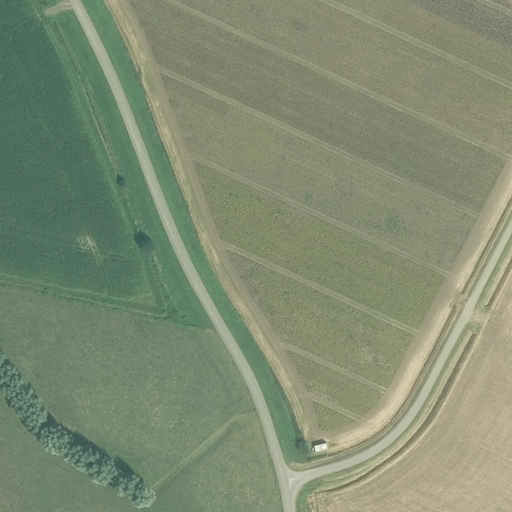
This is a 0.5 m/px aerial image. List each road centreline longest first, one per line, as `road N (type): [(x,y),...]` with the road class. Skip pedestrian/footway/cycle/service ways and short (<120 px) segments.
road 1 (unclassified): [(284,483),(261,406),(186,265),(74,0)]
road 2 (unclassified): [(284,483),(355,460),(395,434),(511,226)]
